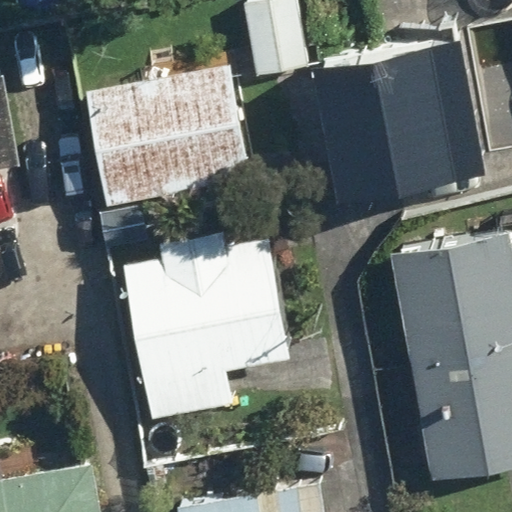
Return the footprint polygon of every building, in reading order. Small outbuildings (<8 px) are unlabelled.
[(244,0),(256,69),(305,61),(295,0),(244,0)] [(436,0),(438,9),(484,0),(436,0)] [(309,57),(332,192),(479,166),(455,30),(309,57)] [(82,86),(103,200),(245,176),(224,61),(82,86)] [(122,259),(150,413),(229,398),(223,363),(286,351),(264,232),(224,239),(222,225),(157,237),(160,252),(122,259)] [(387,248),(429,470),(511,455),(511,271),(504,228),(387,248)] [(0,475),(0,511),(96,511),(88,460),(0,475)] [(174,504),(174,511),(256,511),(254,491),(174,504)]
